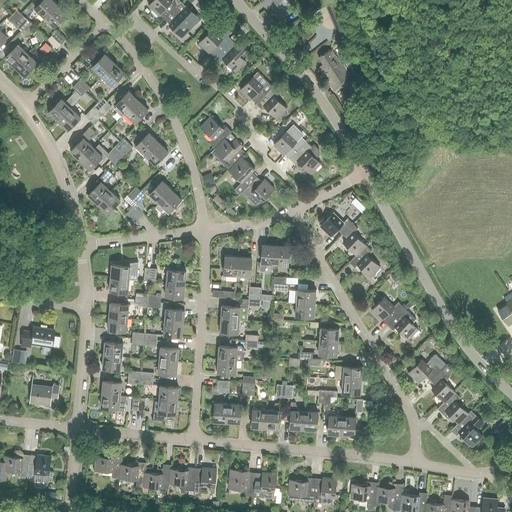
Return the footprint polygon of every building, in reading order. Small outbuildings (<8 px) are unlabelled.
[(45,18),(58,4),(53,0),(43,0),(35,9),(45,18)] [(164,18),(181,1),(179,0),(171,0),(170,1),(169,0),(152,0),(148,4),(159,15),(160,14),(164,18)] [(182,37),(185,33),(199,18),(181,1),(164,18),(170,24),(169,25),(182,37)] [(345,25),(335,2),(325,6),(330,16),(329,17),(334,30),(345,25)] [(58,4),(45,18),(54,27),(67,13),(58,4)] [(13,22),(21,14),(18,10),(9,19),(13,22)] [(17,26),(26,18),(21,14),(13,22),(17,26)] [(22,31),(30,22),(26,18),(17,26),(22,31)] [(30,22),(22,31),(26,35),(35,26),(30,22)] [(216,56),(232,39),(227,35),(231,31),(225,25),(217,34),(211,29),(199,42),(209,52),(210,50),(216,56)] [(45,37),(37,30),(33,34),(41,42),(45,37)] [(52,34),(61,43),(65,39),(56,31),(52,34)] [(57,47),(61,43),(52,34),(48,39),(57,47)] [(232,39),(216,56),(221,60),(223,58),(236,71),(246,60),(242,57),(247,52),(245,50),(246,48),(239,41),(237,43),(232,39)] [(39,49),(45,55),(52,48),(45,42),(39,49)] [(15,66),(28,53),(18,44),(6,57),(15,66)] [(334,91),(352,80),(342,64),(341,65),(337,58),(336,58),(330,49),(318,57),(323,64),(319,67),(323,73),(325,72),(329,77),(326,79),(334,91)] [(28,53),(15,66),(25,75),(38,62),(28,53)] [(102,77),(115,63),(105,53),(101,58),(97,54),(90,62),(93,66),(92,67),(102,77)] [(115,63),(102,77),(114,87),(121,79),(119,77),(124,72),(115,63)] [(257,103),(273,86),(267,81),(263,86),(253,76),(240,89),(250,99),(251,98),(257,103)] [(78,83),(87,92),(91,87),(82,79),(78,83)] [(71,108),(87,92),(78,83),(73,87),(76,89),(73,92),(74,93),(65,102),(62,98),(49,111),(59,121),(72,108),(71,108)] [(273,86),(257,103),(262,108),(264,105),(276,117),(286,107),(273,95),(278,90),(273,86)] [(126,114),(139,100),(129,91),(116,104),(126,114)] [(98,111),(107,102),(103,98),(94,107),(98,111)] [(139,100),(126,114),(135,123),(148,109),(139,100)] [(98,111),(103,115),(112,107),(107,102),(98,111)] [(90,120),(98,111),(94,107),(86,116),(90,120)] [(72,108),(59,121),(68,130),(81,117),(72,108)] [(94,124),(103,115),(98,111),(90,120),(94,124)] [(225,138),(229,134),(232,130),(232,129),(231,130),(226,126),(224,128),(211,116),(201,126),(214,139),(210,143),(215,148),(225,138)] [(94,132),(90,127),(81,136),(83,138),(71,151),(80,160),(93,147),(88,142),(91,138),(90,136),(94,132)] [(290,158),(306,141),(301,135),(296,141),(286,131),(273,144),(284,154),(285,153),(290,158)] [(146,155),(159,142),(149,132),(136,146),(146,155)] [(223,164),(229,170),(239,159),(242,156),(246,152),(245,151),(245,152),(241,148),(243,146),(236,139),(235,140),(229,134),(225,138),(215,148),(211,152),(223,164)] [(119,151),(128,142),(124,138),(115,147),(119,151)] [(306,141),(290,158),(295,163),(297,160),(310,173),(320,163),(316,158),(318,155),(319,154),(320,153),(320,151),(319,149),(318,148),(314,144),(311,146),(306,141)] [(119,151),(123,155),(132,146),(128,142),(119,151)] [(159,142),(146,155),(155,164),(168,151),(159,142)] [(115,147),(110,152),(108,153),(98,143),(94,148),(93,147),(80,160),(89,169),(101,157),(104,159),(107,156),(110,160),(119,151),(115,147)] [(115,164),(123,155),(119,151),(110,160),(115,164)] [(252,181),(257,176),(251,171),(254,168),(242,156),(239,159),(229,170),(241,182),(234,190),(239,194),(242,191),(252,181)] [(98,204),(111,191),(104,184),(113,175),(107,170),(94,183),(97,186),(88,195),(98,204)] [(252,181),(242,191),(247,196),(246,197),(255,207),(261,201),(262,202),(274,189),(264,179),(258,186),(252,181)] [(150,194),(159,203),(172,190),(162,181),(150,194)] [(132,200),(141,191),(137,187),(128,195),(132,200)] [(181,199),(172,190),(159,203),(155,207),(161,212),(165,208),(168,212),(181,199)] [(111,191),(98,204),(107,213),(120,200),(111,191)] [(141,191),(132,200),(136,204),(145,195),(141,191)] [(353,201),(363,211),(367,207),(357,197),(353,201)] [(135,205),(131,209),(140,218),(144,214),(135,205)] [(132,218),(136,222),(140,218),(131,209),(127,213),(132,218)] [(342,234),(352,223),(347,218),(343,222),(333,212),(320,226),(331,236),(337,229),(342,234)] [(356,254),(366,244),(353,232),(357,228),(352,223),(342,234),(347,238),(343,242),(356,254)] [(366,244),(356,254),(348,262),(349,263),(350,262),(355,267),(357,264),(370,277),(380,267),(367,255),(371,250),(366,244)] [(275,264),(276,246),(263,245),(261,262),(260,262),(260,271),(264,271),(268,264),(275,264)] [(276,246),(275,264),(288,265),(290,247),(276,246)] [(237,276),(239,257),(226,256),(224,275),(237,276)] [(239,257),(237,276),(250,277),(252,258),(239,257)] [(111,278),(129,280),(130,266),(112,265),(111,278)] [(166,283),(185,284),(186,271),(168,270),(166,283)] [(128,293),(129,280),(111,278),(109,291),(128,293)] [(290,284),(286,284),(273,282),(273,289),(290,291),(290,284)] [(183,298),(185,284),(166,283),(165,296),(183,298)] [(295,303),(314,304),(315,291),(297,290),(295,303)] [(511,296),(510,293),(503,297),(507,303),(497,310),(499,313),(506,323),(511,319),(511,296)] [(387,324),(403,306),(398,301),(393,306),(383,297),(370,310),(380,320),(382,319),(387,324)] [(411,308),(417,300),(413,297),(407,304),(411,308)] [(221,318),(239,320),(246,320),(247,299),(231,298),(230,306),(222,306),(221,318)] [(313,318),(314,304),(295,303),(294,316),(313,318)] [(109,317),(128,318),(129,305),(110,304),(109,317)] [(403,306),(387,324),(392,329),(395,326),(407,338),(417,328),(411,322),(415,318),(403,306)] [(164,322),(182,323),(184,310),(165,308),(164,322)] [(126,332),(128,318),(109,317),(108,330),(126,332)] [(238,333),(239,320),(221,318),(220,332),(238,333)] [(181,337),(182,323),(164,322),(163,335),(181,337)] [(23,330),(23,333),(21,343),(21,346),(30,348),(30,344),(51,347),(54,330),(33,327),(32,332),(23,330)] [(319,341),(337,342),(338,329),(320,328),(319,341)] [(336,356),(337,342),(319,341),(318,354),(336,356)] [(104,355),(123,356),(124,344),(105,342),(104,355)] [(218,359),(236,361),(243,362),(244,351),(241,347),(237,346),(237,348),(219,346),(218,359)] [(159,360),(177,362),(178,349),(160,347),(159,360)] [(27,362),(27,349),(13,349),(13,361),(27,362)] [(430,380),(441,369),(440,369),(445,364),(434,354),(426,363),(421,359),(408,372),(418,382),(425,375),(430,380)] [(122,370),(123,356),(104,355),(102,368),(122,370)] [(299,359),(288,358),(288,366),(299,367),(299,359)] [(235,374),(236,361),(218,359),(217,372),(235,374)] [(176,375),(177,362),(159,360),(157,374),(176,375)] [(342,380),(361,381),(362,368),(343,367),(342,380)] [(444,402),(454,391),(442,378),(446,374),(441,369),(430,380),(435,385),(431,389),(444,402)] [(361,381),(342,380),(341,393),(353,394),(352,399),(358,399),(358,394),(360,394),(361,381)] [(102,393),(120,395),(121,383),(103,381),(102,393)] [(59,398),(60,385),(53,384),(52,388),(32,385),(30,403),(50,405),(51,397),(59,398)] [(158,399),(177,401),(178,388),(159,386),(158,399)] [(468,413),(456,400),(460,396),(454,391),(444,402),(437,408),(437,409),(437,408),(448,419),(450,416),(457,423),(468,413)] [(119,409),(120,395),(102,393),(101,407),(119,409)] [(155,399),(153,420),(165,421),(166,413),(175,414),(177,401),(158,399),(155,399)] [(226,423),(228,405),(214,403),(213,422),(226,423)] [(302,430),(303,412),(297,411),(295,403),(290,403),(289,411),(290,411),(289,429),(302,430)] [(265,410),(264,429),(277,430),(279,404),(274,404),(272,411),(265,410)] [(228,405),(226,423),(239,424),(241,406),(228,405)] [(264,429),(265,410),(262,410),(262,406),(252,406),(250,428),(264,429)] [(476,430),(483,423),(471,410),(468,413),(457,423),(450,430),(451,431),(451,430),(456,435),(459,432),(472,445),(481,435),(476,430)] [(303,412),(302,430),(315,431),(317,413),(303,412)] [(341,436),(342,417),(329,416),(327,435),(341,436)] [(342,417),(341,436),(354,436),(355,418),(342,417)] [(119,478),(121,465),(122,454),(121,454),(121,455),(114,454),(113,458),(96,456),(95,470),(112,472),(112,478),(119,478)] [(27,479),(30,455),(22,455),(22,458),(5,456),(4,461),(0,460),(0,479),(5,480),(7,470),(20,472),(19,478),(27,479)] [(30,455),(27,479),(34,480),(34,481),(45,482),(45,481),(52,482),(53,472),(49,472),(51,456),(37,455),(37,456),(30,455)] [(144,486),(146,472),(146,462),(146,463),(139,462),(138,466),(121,465),(119,478),(137,480),(136,486),(144,486)] [(169,483),(170,469),(171,464),(170,464),(170,465),(163,464),(162,474),(146,472),(144,486),(169,489),(169,483)] [(193,491),(195,469),(188,468),(188,470),(170,469),(169,483),(182,484),(182,492),(186,493),(186,491),(193,491)] [(216,469),(202,468),(202,469),(195,469),(193,491),(200,492),(201,486),(215,487),(216,469)] [(253,497),(255,473),(248,473),(248,470),(231,469),(230,475),(229,489),(246,490),(245,496),(253,497)] [(255,473),(253,497),(261,498),(272,499),(273,492),(275,492),(276,474),(262,473),(262,474),(255,473)] [(313,502),(315,479),(307,478),(307,482),(289,480),(288,494),(289,494),(288,500),(313,502)] [(315,479),(313,502),(331,504),(331,497),(334,497),(336,479),(322,478),(322,480),(315,479)] [(376,501),(377,487),(377,482),(376,482),(376,484),(369,483),(369,486),(351,485),(350,498),(368,500),(367,506),(375,506),(376,501)] [(400,509),(402,495),(402,485),(401,485),(401,486),(394,485),(394,489),(377,487),(376,501),(388,502),(388,506),(392,511),(395,511),(400,511),(400,509)] [(424,511),(426,504),(427,493),(426,493),(426,494),(419,493),(418,497),(402,495),(400,509),(416,510),(416,511),(424,511)] [(450,511),(451,499),(452,495),(451,495),(451,496),(443,495),(442,506),(426,504),(424,511),(450,511)] [(496,509),(496,506),(497,499),(483,498),(482,507),(475,507),(474,511),(503,511),(504,508),(503,508),(503,509),(496,509)] [(474,511),(475,507),(468,506),(469,501),(451,499),(450,511),(474,511)]
